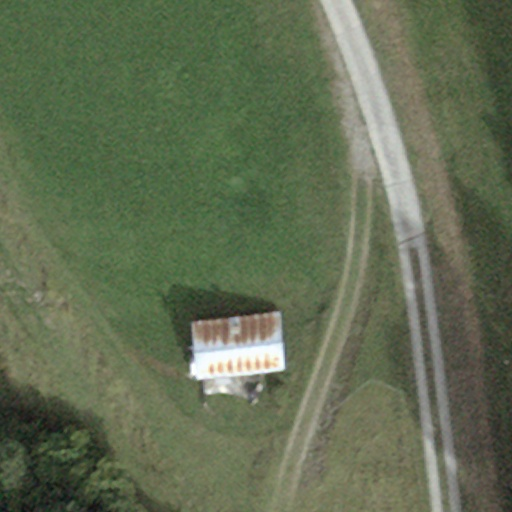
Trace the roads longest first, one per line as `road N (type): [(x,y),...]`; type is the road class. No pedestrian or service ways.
road 1 (unclassified): [(333,0),(412,240),(449,511)]
road 2 (track): [(279,511),(358,244),(365,151),(381,131)]
road 3 (track): [(0,248),(159,511)]
